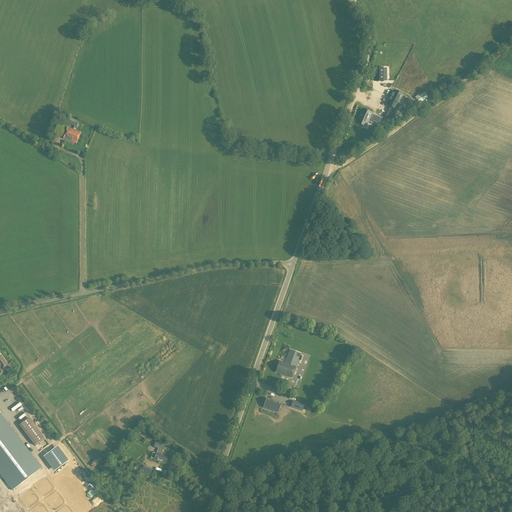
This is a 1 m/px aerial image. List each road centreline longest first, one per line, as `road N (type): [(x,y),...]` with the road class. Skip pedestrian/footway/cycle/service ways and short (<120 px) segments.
road 1 (unclassified): [(0,311),(208,266),(292,263)]
road 2 (tertiary): [(292,263),(365,60),(365,29),(349,0)]
road 3 (tertiary): [(208,511),(292,263)]
road 4 (track): [(327,167),(344,164),(511,42)]
road 5 (unknown): [(81,159),(84,293)]
